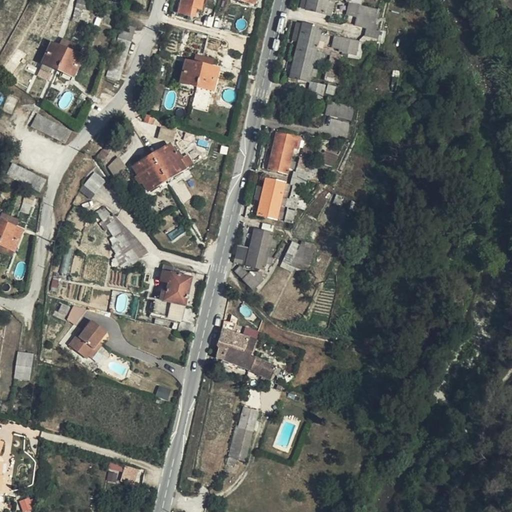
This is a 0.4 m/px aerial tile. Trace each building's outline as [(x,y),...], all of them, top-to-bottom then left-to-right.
[(190,17),(198,19),(202,0),(182,0),(179,14),(190,17)] [(308,0),(306,11),(330,17),(333,3),(328,1),(327,0),(308,0)] [(351,0),(350,7),(358,10),(360,0),(351,0)] [(89,12),(91,5),(78,2),(76,9),(89,12)] [(347,20),(357,22),(360,10),(358,10),(350,7),(347,20)] [(357,22),(355,30),(364,32),(373,34),(377,15),(360,10),(357,22)] [(190,17),(189,24),(196,26),(198,19),(190,17)] [(136,22),(134,29),(141,31),(143,24),(136,22)] [(320,35),(320,30),(302,25),(289,80),(308,84),(309,80),(314,81),(316,73),(311,71),(312,66),(321,68),(322,61),(319,60),(320,55),(329,57),(324,82),(339,85),(341,75),(336,74),(340,56),(331,54),(331,51),(316,48),(318,42),(323,43),(325,36),(320,35)] [(122,26),(119,39),(132,42),(136,30),(122,26)] [(376,43),(378,36),(373,34),(364,32),(363,40),(376,43)] [(337,53),(355,57),(358,44),(334,38),(331,49),(338,51),(337,53)] [(132,42),(119,39),(118,41),(108,78),(121,82),(132,42)] [(373,51),(376,43),(363,40),(361,48),(373,51)] [(59,72),(73,79),(81,60),(75,57),(78,49),(63,42),(60,50),(52,47),(43,65),(59,72)] [(197,87),(214,91),(219,70),(212,68),(214,61),(197,56),(195,64),(186,62),(182,83),(197,87)] [(41,71),(56,78),(59,72),(43,65),(41,71)] [(59,72),(56,78),(71,84),(73,79),(59,72)] [(310,81),(308,95),(324,97),(326,83),(310,81)] [(181,88),(196,92),(197,87),(182,83),(181,88)] [(212,96),(214,91),(197,87),(196,92),(212,96)] [(349,120),(353,107),(328,101),(325,114),(349,120)] [(64,143),(69,130),(37,114),(31,127),(64,143)] [(152,125),(153,118),(146,116),(145,123),(152,125)] [(153,118),(152,125),(162,128),(164,121),(153,118)] [(162,128),(159,139),(171,144),(174,129),(164,121),(162,128)] [(297,150),(299,140),(276,134),(268,171),(285,175),(287,168),(293,169),(294,163),(289,161),(291,149),(297,150)] [(174,155),(169,146),(132,168),(138,176),(136,178),(140,184),(142,184),(147,192),(158,185),(160,189),(174,180),(172,177),(183,170),(178,162),(179,161),(175,155),(174,155)] [(320,164),(323,154),(301,149),(295,175),(314,179),(317,168),(306,165),(307,161),(320,164)] [(108,156),(102,151),(97,158),(103,162),(108,156)] [(324,151),(323,154),(320,164),(332,167),(337,155),(324,151)] [(186,155),(179,160),(179,161),(178,162),(183,170),(191,164),(186,155)] [(116,159),(109,167),(115,177),(123,171),(116,159)] [(46,180),(13,164),(7,176),(40,192),(46,180)] [(97,174),(88,185),(96,191),(105,181),(97,174)] [(281,218),(283,212),(277,210),(279,203),(285,204),(286,198),(281,197),(281,192),(287,193),(288,187),(283,186),(283,185),(265,180),(257,215),(275,219),(276,217),(281,218)] [(297,198),(299,188),(292,186),(290,196),(297,198)] [(32,205),(35,198),(28,196),(25,202),(32,205)] [(291,223),(296,202),(289,201),(284,221),(291,223)] [(105,206),(98,211),(105,219),(111,214),(106,207),(105,206)] [(0,222),(0,245),(15,252),(22,232),(16,229),(19,220),(4,214),(0,222)] [(114,219),(108,224),(114,235),(121,230),(114,219)] [(275,246),(277,240),(271,238),(271,234),(253,230),(245,265),(263,270),(265,263),(271,264),(273,257),(267,256),(269,245),(275,246)] [(116,239),(122,248),(128,243),(123,234),(116,239)] [(291,242),(282,261),(290,263),(290,262),(295,264),(299,254),(294,251),(297,244),(291,242)] [(239,244),(235,261),(244,263),(248,246),(239,244)] [(0,245),(0,252),(12,257),(15,252),(0,245)] [(125,253),(131,263),(137,258),(131,249),(125,253)] [(153,296),(150,312),(180,319),(189,278),(160,271),(159,280),(167,282),(166,291),(161,290),(159,298),(153,296)] [(259,282),(249,273),(243,280),(253,289),(259,282)] [(73,304),(69,320),(80,323),(84,307),(73,304)] [(225,320),(222,329),(227,331),(230,322),(225,320)] [(78,339),(76,337),(68,347),(83,358),(85,355),(96,341),(103,332),(91,321),(84,331),(78,339)] [(193,325),(179,322),(177,331),(191,335),(193,325)] [(227,331),(222,329),(216,346),(218,350),(216,357),(222,359),(233,333),(227,331)] [(255,341),(233,333),(222,359),(220,364),(228,367),(229,362),(245,368),(255,341)] [(96,341),(85,355),(89,359),(100,344),(96,341)] [(32,355),(18,353),(14,380),(28,381),(32,355)] [(274,366),(254,358),(249,371),(268,379),(271,373),(274,366)] [(234,459),(240,460),(248,430),(251,431),(257,411),(243,407),(238,426),(235,425),(225,466),(232,468),(234,459)] [(244,461),(251,431),(248,430),(240,460),(244,461)] [(120,482),(125,464),(112,460),(107,478),(120,482)] [(122,481),(137,484),(140,467),(125,464),(122,481)]
